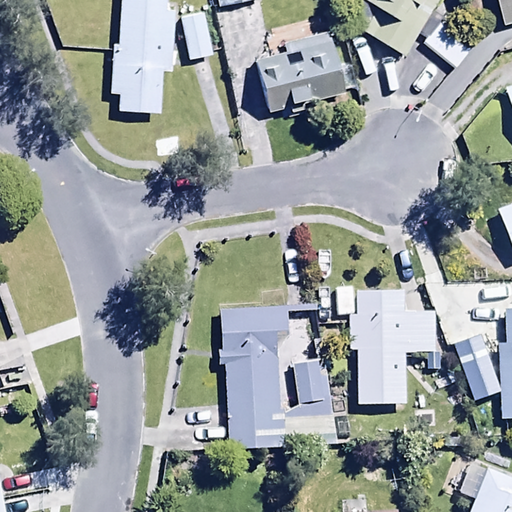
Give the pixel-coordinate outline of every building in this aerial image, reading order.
[(163,0),(119,0),(116,47),(110,47),(106,98),(115,99),(114,114),(154,117),(157,75),(167,76),(171,15),(162,15),(163,0)] [(257,0),(212,0),(214,11),(258,3),(257,0)] [(357,0),(357,2),(372,11),(358,34),(403,61),(418,36),(423,39),(418,44),(451,72),(474,45),(442,17),(437,22),(428,17),(438,0),(357,0)] [(511,0),(490,0),(499,30),(511,26),(511,0)] [(200,16),(177,20),(185,65),(209,60),(200,16)] [(257,63),(252,64),(266,117),(342,98),(327,36),(255,54),(257,63)] [(511,92),(501,96),(511,128),(511,92)] [(511,209),(493,216),(511,264),(511,209)] [(346,356),(353,356),(353,412),(402,412),(402,357),(431,357),(431,318),(400,318),(400,299),(353,299),(353,321),(346,321),(346,356)] [(331,421),(320,365),(288,368),(294,413),(280,418),(276,357),(285,341),(284,309),(216,313),(224,454),(332,448),(331,421)] [(511,313),(500,314),(502,350),(495,350),(498,426),(511,425),(511,313)] [(476,368),(461,324),(443,330),(457,374),(476,368)] [(468,511),(511,511),(511,486),(468,468),(456,498),(472,504),(468,511)]
